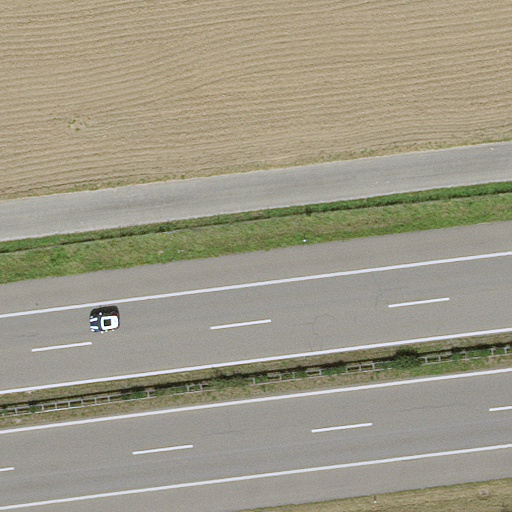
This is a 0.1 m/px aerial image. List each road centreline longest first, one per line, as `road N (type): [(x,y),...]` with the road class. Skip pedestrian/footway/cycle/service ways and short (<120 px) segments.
road 1 (motorway): [(511,290),(0,355)]
road 2 (unclassified): [(0,218),(511,154)]
road 3 (motorway): [(0,471),(511,408)]
